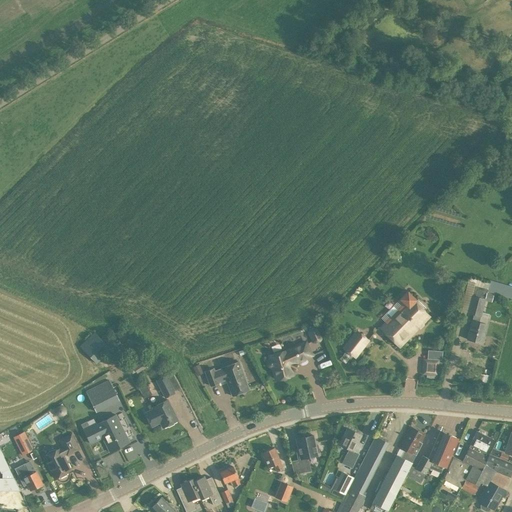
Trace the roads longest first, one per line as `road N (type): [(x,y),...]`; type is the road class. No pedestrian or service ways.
road 1 (residential): [(81,511),(223,439),(304,412),(381,403),(511,412)]
road 2 (unclassified): [(0,104),(169,0)]
